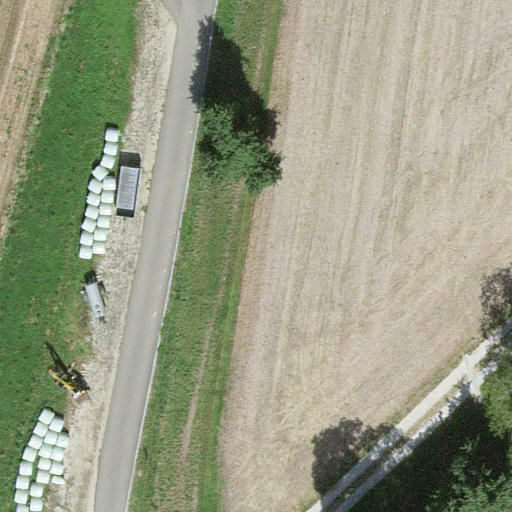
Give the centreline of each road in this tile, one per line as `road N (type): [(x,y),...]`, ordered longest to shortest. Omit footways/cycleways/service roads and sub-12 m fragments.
road 1 (track): [(116,511),(199,0)]
road 2 (track): [(340,511),(511,340)]
